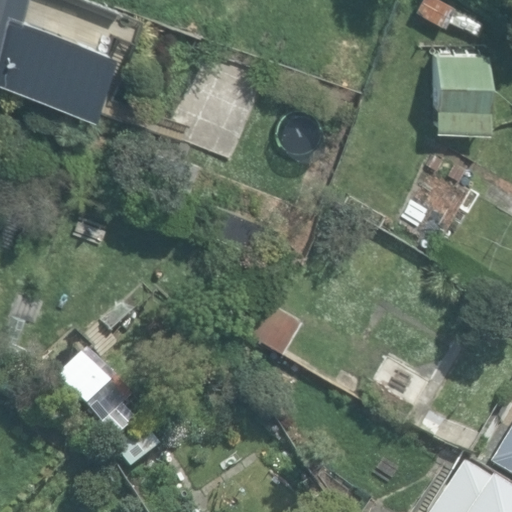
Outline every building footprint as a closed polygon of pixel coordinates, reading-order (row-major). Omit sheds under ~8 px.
[(0,0),(0,19),(25,28),(34,0),(0,0)] [(51,0),(44,23),(105,43),(116,10),(87,0),(51,0)] [(430,129),(483,129),(483,54),(430,54),(430,129)] [(144,169),(176,180),(183,161),(151,150),(144,169)] [(337,171),(324,200),(353,211),(365,184),(337,171)] [(281,348),(298,317),(262,298),(245,328),(281,348)] [(369,382),(411,407),(427,379),(385,354),(369,382)] [(511,420),(486,463),(511,478),(511,420)] [(511,511),(511,502),(480,481),(478,484),(462,473),(435,511),(511,511)]
